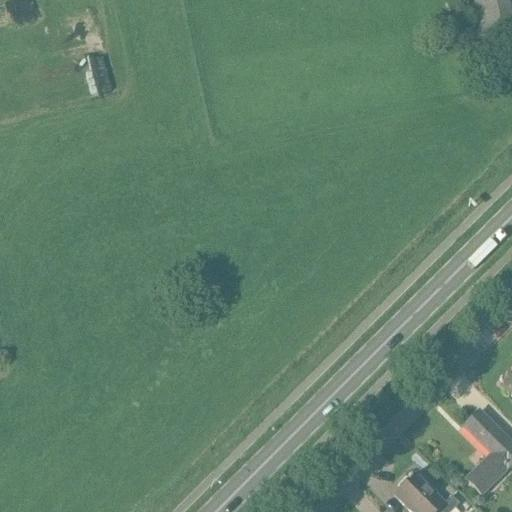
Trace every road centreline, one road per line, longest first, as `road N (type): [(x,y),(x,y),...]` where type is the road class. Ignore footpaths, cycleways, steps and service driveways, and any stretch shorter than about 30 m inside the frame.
road 1 (primary): [(215,511),(511,215)]
road 2 (residential): [(322,511),(511,317)]
